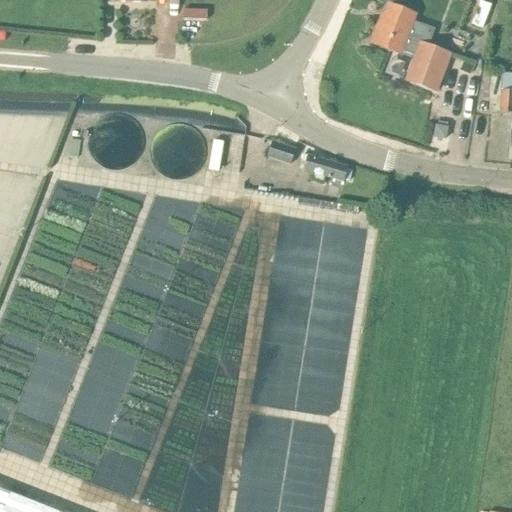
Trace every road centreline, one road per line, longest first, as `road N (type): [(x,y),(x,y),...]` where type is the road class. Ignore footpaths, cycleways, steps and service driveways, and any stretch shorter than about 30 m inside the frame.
road 1 (unclassified): [(269,98),(172,73),(0,59)]
road 2 (unclassified): [(269,98),(315,133),(358,150),(435,172),(511,179)]
